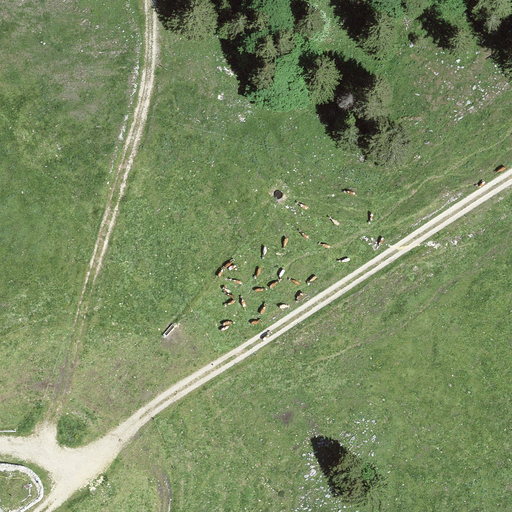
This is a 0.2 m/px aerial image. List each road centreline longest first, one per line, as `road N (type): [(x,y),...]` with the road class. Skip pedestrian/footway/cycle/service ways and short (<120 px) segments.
road 1 (track): [(130,425),(77,464),(57,452),(72,351),(142,115),(144,0)]
road 2 (track): [(130,425),(511,178)]
